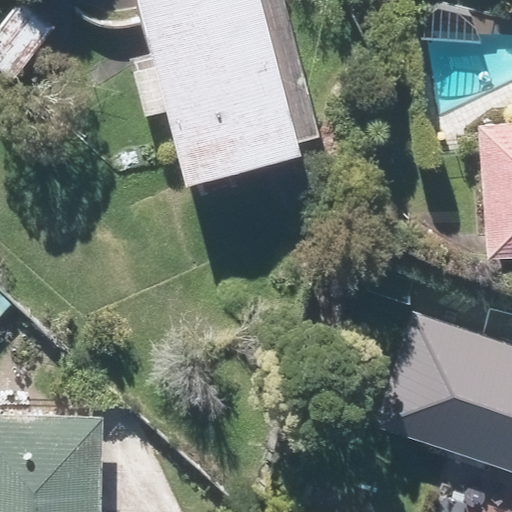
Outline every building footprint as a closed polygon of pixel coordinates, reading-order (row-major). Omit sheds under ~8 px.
[(64,7),(55,0),(15,0),(0,17),(0,63),(9,71),(64,7)] [(295,136),(259,0),(136,0),(180,166),(295,136)] [(511,113),(474,116),(483,247),(511,245),(511,113)] [(0,308),(10,299),(0,288),(0,308)] [(511,323),(421,292),(378,414),(511,461),(511,323)] [(97,511),(100,405),(0,402),(0,511),(97,511)]
